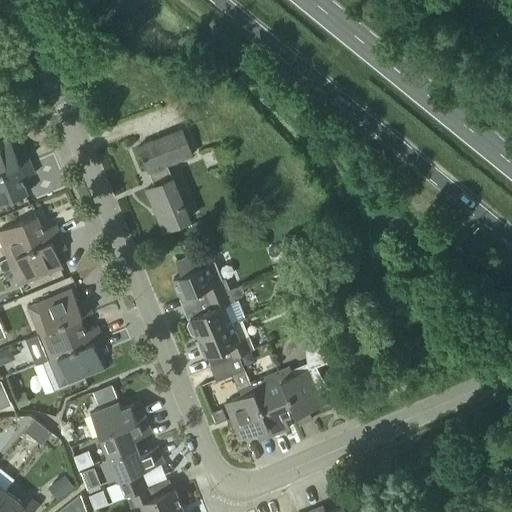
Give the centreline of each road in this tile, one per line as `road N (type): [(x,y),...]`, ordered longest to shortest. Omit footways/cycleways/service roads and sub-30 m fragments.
road 1 (residential): [(511,378),(271,497),(227,494),(203,455),(21,0)]
road 2 (primary): [(219,0),(511,239)]
road 3 (primary): [(511,166),(309,0)]
